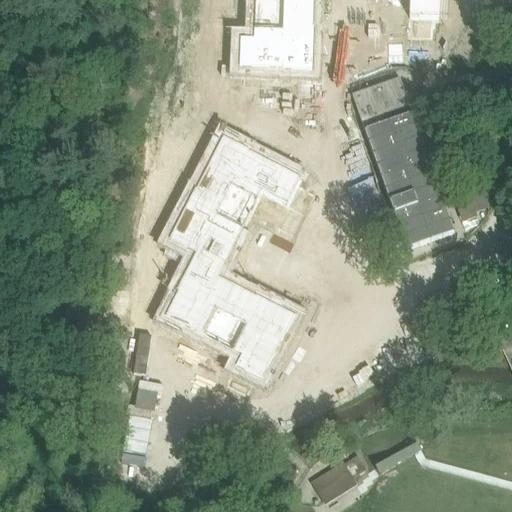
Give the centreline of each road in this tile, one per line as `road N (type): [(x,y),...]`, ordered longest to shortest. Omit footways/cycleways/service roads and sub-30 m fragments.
road 1 (residential): [(202,99),(139,252),(129,360)]
road 2 (residential): [(129,360),(128,430),(137,446),(180,440)]
